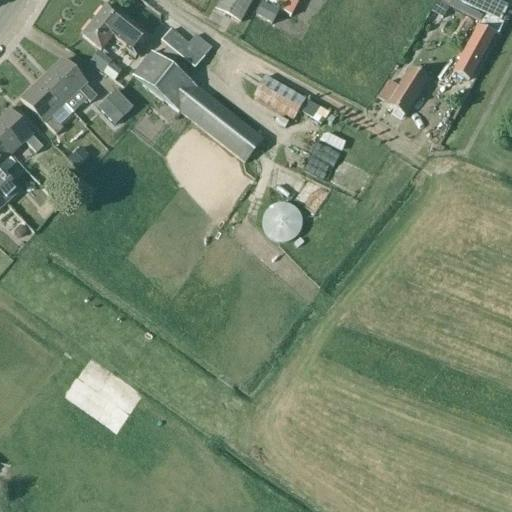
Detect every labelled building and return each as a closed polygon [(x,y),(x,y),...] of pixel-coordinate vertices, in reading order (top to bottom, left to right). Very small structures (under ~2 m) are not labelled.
[(222,0),(216,12),(238,24),(251,0),(222,0)] [(277,11),(284,15),(292,0),(263,0),(261,3),(277,11)] [(284,15),(277,11),(275,14),(261,6),(255,17),(277,30),(282,22),(281,21),(284,15)] [(124,21),(106,7),(81,38),(99,52),(111,38),(136,58),(151,39),(125,19),(124,21)] [(480,28),(496,35),(501,24),(485,17),(480,28)] [(451,72),(468,81),(492,37),(475,28),(451,72)] [(178,114),(178,113),(244,165),(262,142),(169,69),(177,59),(193,71),(203,59),(210,50),(195,37),(188,46),(170,31),(160,44),(167,49),(158,60),(151,54),(131,78),(178,114)] [(64,106),(78,93),(89,105),(95,99),(84,87),(85,87),(61,62),(40,82),(64,106)] [(100,74),(111,82),(119,73),(108,64),(100,74)] [(409,71),(397,89),(388,83),(377,100),(387,106),(386,107),(403,118),(427,82),(409,71)] [(298,112),(303,102),(264,79),(252,99),(292,122),(298,112)] [(61,131),(50,120),(64,106),(40,82),(20,101),(43,126),(44,126),(55,137),(61,131)] [(104,101),(121,119),(130,110),(113,92),(104,101)] [(334,119),(303,102),(298,112),(309,120),(311,117),(322,124),(323,122),(330,126),(334,119)] [(31,138),(8,113),(0,119),(0,146),(10,157),(24,144),(35,156),(41,150),(30,138),(31,138)] [(312,142),(300,175),(336,188),(342,169),(324,163),(330,148),(312,142)] [(0,200),(4,206),(18,193),(7,182),(0,174),(0,166),(10,157),(0,146),(0,200)] [(290,201),(308,212),(321,191),(303,180),(290,201)] [(301,236),(287,204),(256,216),(270,249),(301,236)] [(84,365),(74,377),(121,415),(130,403),(84,365)] [(86,421),(113,433),(119,419),(93,407),(86,421)]
